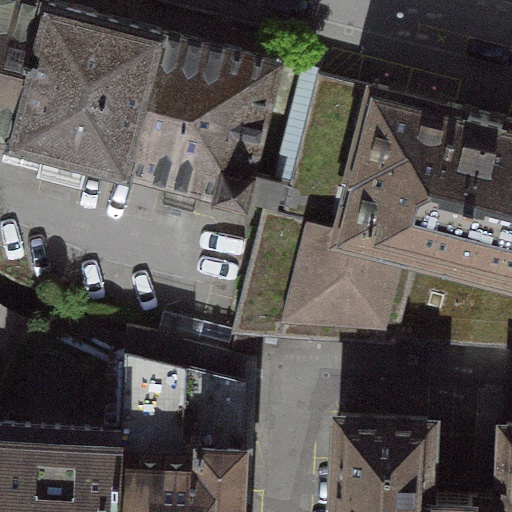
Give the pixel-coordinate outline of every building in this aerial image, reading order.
[(8,138),(10,139),(45,0),(0,0),(0,132),(9,135),(8,138)] [(103,13),(53,0),(45,0),(10,139),(46,148),(39,172),(80,183),(86,159),(124,169),(160,28),(103,13)] [(219,44),(160,28),(124,169),(128,170),(129,166),(168,176),(162,200),(194,208),(200,184),(216,188),(215,192),(245,200),(247,195),(246,195),(252,170),(272,175),(285,123),(263,117),(278,59),(219,44)] [(511,118),(373,83),(373,84),(300,66),(285,123),(272,175),(252,170),(246,195),(247,195),(265,200),(233,325),(511,345),(511,118)] [(0,388),(33,318),(0,303),(0,388)] [(0,511),(116,511),(124,361),(33,318),(0,388),(0,511)] [(235,511),(236,501),(238,501),(240,472),(245,353),(126,323),(124,361),(116,511),(235,511)] [(511,511),(511,386),(508,386),(503,493),(474,492),(472,511),(511,511)] [(472,511),(474,492),(412,489),(412,476),(418,477),(425,471),(428,416),(341,412),(338,485),(336,511),(472,511)]
